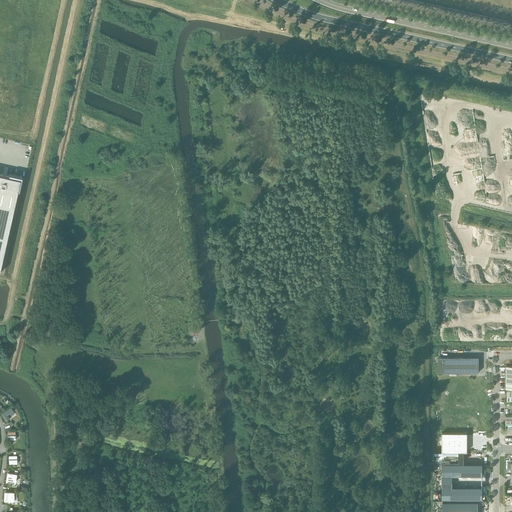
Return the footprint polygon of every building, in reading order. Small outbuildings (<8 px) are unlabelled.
[(463,157),(456,158),(458,173),(465,172),(463,157)] [(9,176),(6,176),(3,175),(0,174),(0,268),(18,191),(18,189),(20,178),(10,176),(9,176)] [(458,372),(458,357),(442,357),(440,357),(438,357),(438,360),(438,372),(458,372)] [(479,357),(458,357),(458,372),(479,372),(479,357)] [(7,415),(13,411),(11,408),(1,414),(6,421),(10,419),(8,416),(7,416),(7,415)] [(15,431),(7,432),(7,440),(16,439),(16,437),(16,435),(15,435),(15,431)] [(467,433),(442,433),(441,451),(464,451),(467,451),(467,449),(466,449),(466,445),(467,446),(467,438),(466,438),(467,435),(467,433)] [(441,451),(433,451),(433,463),(442,464),(464,464),(464,451),(441,451)] [(17,455),(8,455),(9,464),(17,463),(17,461),(17,459),(17,455)] [(482,475),(482,464),(480,464),(464,464),(442,464),(442,475),(442,487),(441,498),(481,499),(482,499),(482,487),(452,487),(452,475),(482,475)] [(16,474),(7,473),(6,481),(15,482),(15,480),(16,480),(16,478),(16,474)] [(14,496),(14,494),(13,494),(13,492),(5,492),(4,500),(13,500),(13,496),(14,496)] [(477,511),(478,502),(442,502),(442,511),(477,511)]
